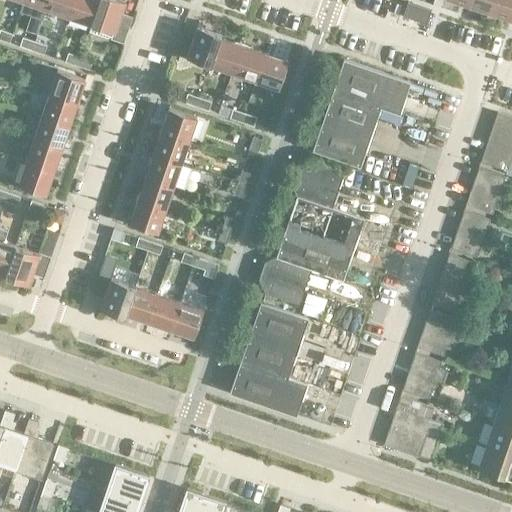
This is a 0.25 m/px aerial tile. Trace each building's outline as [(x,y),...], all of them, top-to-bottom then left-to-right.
[(73,0),(47,0),(45,8),(68,16),(73,0)] [(73,0),(68,16),(91,23),(98,0),(73,0)] [(123,0),(98,0),(91,23),(88,31),(108,38),(111,36),(110,38),(123,43),(131,18),(120,14),(125,0),(123,0)] [(490,0),(467,0),(466,4),(486,11),(490,0)] [(511,3),(511,0),(490,0),(486,11),(507,18),(511,3)] [(402,15),(426,23),(430,10),(407,1),(402,15)] [(197,25),(193,36),(181,33),(175,52),(209,64),(219,36),(220,37),(221,33),(197,25)] [(0,28),(0,38),(9,42),(12,33),(0,28)] [(22,36),(19,45),(31,49),(34,41),(22,36)] [(219,36),(209,64),(232,72),(242,44),(220,37),(219,36)] [(46,45),(34,41),(31,49),(43,53),(46,45)] [(264,52),(242,44),(232,72),(255,80),(264,52)] [(68,52),(65,61),(77,65),(80,56),(68,52)] [(288,60),(264,52),(255,80),(278,88),(288,60)] [(92,60),(80,56),(77,65),(89,69),(92,60)] [(409,81),(343,58),(332,90),(380,106),(399,112),(409,81)] [(57,69),(49,92),(77,102),(84,78),(57,69)] [(380,106),(332,90),(322,119),(369,135),(380,106)] [(77,102),(49,92),(41,115),(69,125),(77,102)] [(187,93),(184,101),(196,106),(199,97),(187,93)] [(211,101),(199,97),(196,106),(208,110),(211,101)] [(169,107),(161,131),(188,140),(196,117),(169,107)] [(232,108),(229,117),(241,121),(244,112),(232,108)] [(256,116),(244,112),(241,121),(253,125),(256,116)] [(511,116),(497,112),(492,124),(511,131),(511,116)] [(69,125),(41,115),(33,138),(61,147),(69,125)] [(369,135),(322,119),(312,149),(359,165),(369,135)] [(511,131),(492,124),(488,137),(511,144),(511,131)] [(188,140),(161,131),(153,153),(180,163),(188,140)] [(248,148),(257,151),(261,139),(252,136),(248,148)] [(511,144),(488,137),(484,149),(510,158),(510,159),(511,159),(511,144)] [(61,147),(33,138),(26,161),(53,170),(61,147)] [(510,158),(484,149),(480,161),(506,170),(510,159),(510,158)] [(180,163),(153,153),(145,176),(173,185),(180,163)] [(310,158),(297,165),(294,173),(338,188),(344,170),(310,158)] [(53,170),(26,161),(18,184),(45,193),(53,170)] [(504,176),(478,167),(473,179),(500,188),(502,183),(504,176)] [(241,169),(237,181),(246,184),(250,172),(241,169)] [(290,183),(297,195),(297,194),(332,206),(338,188),(294,173),(290,183)] [(173,185),(145,176),(137,199),(165,208),(173,185)] [(500,188),(473,179),(469,192),(496,201),(498,194),(500,188)] [(246,184),(237,181),(233,193),(242,196),(246,184)] [(509,186),(502,183),(500,188),(498,194),(505,197),(509,186)] [(20,196),(8,192),(5,200),(17,204),(20,196)] [(496,201),(469,192),(465,204),(491,213),(494,206),(501,208),(505,197),(498,194),(496,201)] [(363,217),(332,206),(297,194),(297,195),(287,225),(352,247),(363,217)] [(165,208),(137,199),(129,222),(157,231),(165,208)] [(43,204),(31,200),(28,208),(40,213),(43,204)] [(489,219),(463,210),(459,222),(485,232),(489,219)] [(225,215),(221,227),(230,230),(234,218),(225,215)] [(485,232),(459,222),(454,235),(481,244),(485,232)] [(287,225),(277,255),(276,255),(311,267),(342,278),(352,247),(287,225)] [(0,227),(0,270),(5,272),(6,272),(15,244),(4,240),(7,230),(0,227)] [(230,230),(221,227),(217,239),(226,242),(230,230)] [(19,232),(15,244),(6,272),(5,272),(4,275),(28,283),(32,272),(43,276),(50,256),(26,248),(30,236),(19,232)] [(481,244),(454,235),(450,247),(477,256),(481,244)] [(150,240),(138,236),(135,245),(147,249),(150,240)] [(162,245),(150,240),(147,249),(159,253),(162,245)] [(195,256),(183,252),(180,260),(192,265),(195,256)] [(475,262),(448,253),(444,265),(470,275),(475,262)] [(264,260),(261,270),(305,285),(311,267),(276,255),(277,255),(264,260)] [(218,264),(195,256),(192,265),(204,269),(202,275),(213,279),(218,264)] [(470,275),(444,265),(440,278),(466,287),(470,275)] [(261,270),(258,278),(264,291),(298,303),(305,285),(261,270)] [(92,293),(104,297),(100,308),(124,316),(125,313),(124,313),(134,285),(99,273),(92,293)] [(466,287),(440,278),(435,290),(462,299),(466,287)] [(157,293),(134,285),(124,313),(125,313),(147,321),(157,293)] [(462,299),(435,290),(431,303),(458,312),(462,299)] [(179,300),(157,293),(147,321),(170,328),(179,300)] [(203,308),(179,300),(170,328),(193,336),(203,308)] [(260,301),(250,330),(297,346),(307,317),(260,301)] [(456,317),(429,308),(425,321),(451,330),(453,325),(456,317)] [(451,330),(425,321),(421,333),(447,342),(449,336),(451,330)] [(451,330),(449,336),(456,339),(460,327),(453,325),(451,330)] [(297,346),(250,330),(240,360),(287,376),(297,346)] [(447,342),(421,333),(416,346),(443,355),(445,348),(447,342)] [(447,342),(445,348),(453,350),(456,339),(449,336),(447,342)] [(441,361),(414,352),(410,364),(437,373),(434,380),(442,382),(446,371),(438,368),(441,361)] [(306,383),(287,376),(240,360),(229,391),(296,414),(306,383)] [(437,373),(410,364),(406,376),(432,385),(434,380),(437,373)] [(432,385),(406,376),(402,389),(428,398),(432,385)] [(511,381),(507,380),(500,402),(511,405),(511,381)] [(426,404),(400,395),(396,407),(422,416),(422,415),(426,404)] [(511,405),(500,402),(492,423),(511,429),(511,405)] [(422,416),(396,407),(391,419),(426,431),(428,425),(431,418),(422,415),(422,416)] [(4,410),(0,421),(0,424),(2,425),(0,429),(0,462),(14,467),(26,433),(23,432),(9,427),(14,413),(4,410)] [(28,417),(23,432),(26,433),(14,467),(40,476),(52,442),(33,436),(38,421),(28,417)] [(442,422),(431,418),(428,425),(439,429),(442,422)] [(426,431),(391,419),(387,431),(422,443),(426,433),(426,431)] [(511,429),(492,423),(485,445),(511,453),(511,429)] [(426,431),(426,433),(437,437),(439,429),(428,425),(426,431)] [(422,443),(387,431),(383,444),(418,456),(422,443)] [(67,447),(58,444),(53,458),(62,461),(67,447)] [(511,453),(485,445),(478,467),(511,478),(511,453)] [(148,475),(114,463),(106,487),(140,499),(148,475)] [(55,482),(46,478),(41,492),(50,495),(55,482)] [(135,511),(140,499),(106,487),(98,511),(100,511),(135,511)] [(220,511),(224,501),(186,489),(178,511),(220,511)] [(50,495),(41,492),(36,506),(45,509),(50,495)]
